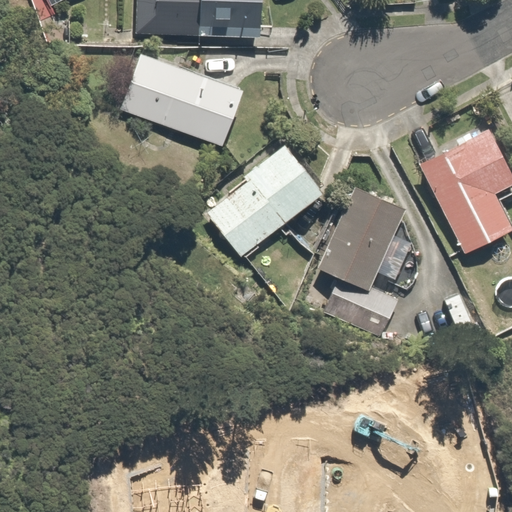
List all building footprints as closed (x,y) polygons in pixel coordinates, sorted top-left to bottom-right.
[(47,0),(54,11),(70,0),(47,0)] [(264,0),(138,0),(139,36),(264,36),(264,0)] [(245,94),(143,54),(121,111),(224,150),(245,94)] [(511,188),(511,172),(489,129),(425,163),(472,252),(511,230),(511,226),(496,197),(511,188)] [(290,142),(203,205),(242,259),(329,195),(290,142)] [(404,209),(353,187),(317,269),(338,278),(367,291),(369,287),(404,209)] [(338,278),(323,312),(380,337),(397,299),(369,287),(367,291),(338,278)] [(445,321),(462,324),(467,292),(433,287),(427,327),(444,329),(445,321)]
